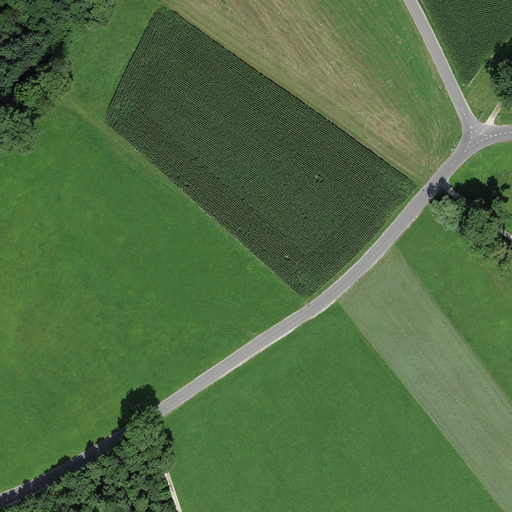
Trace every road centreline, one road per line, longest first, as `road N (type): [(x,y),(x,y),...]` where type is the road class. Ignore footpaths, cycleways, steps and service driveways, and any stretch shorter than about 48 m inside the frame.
road 1 (unclassified): [(476,138),(334,292),(118,439),(0,500)]
road 2 (unclassified): [(476,138),(409,0)]
